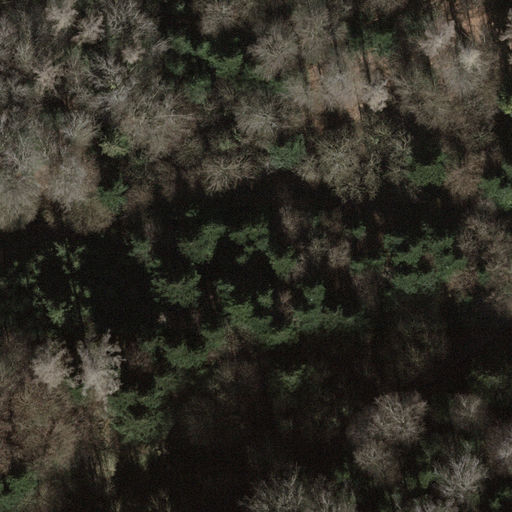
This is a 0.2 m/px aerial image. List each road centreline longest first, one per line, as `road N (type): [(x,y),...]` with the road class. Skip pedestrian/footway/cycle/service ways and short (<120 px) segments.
road 1 (track): [(511,219),(315,188),(170,202),(0,245)]
road 2 (track): [(229,511),(338,461),(511,318)]
